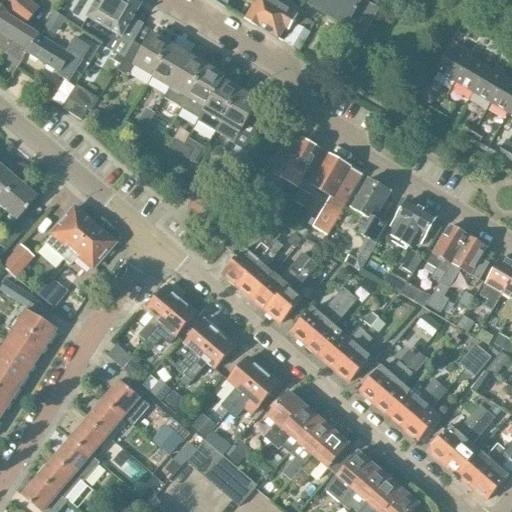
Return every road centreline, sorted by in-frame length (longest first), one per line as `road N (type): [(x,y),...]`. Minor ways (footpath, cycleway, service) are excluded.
road 1 (residential): [(511,243),(325,134),(285,69),(169,0)]
road 2 (residential): [(466,511),(153,240)]
road 3 (residential): [(0,482),(153,240)]
road 4 (residential): [(153,240),(0,108)]
